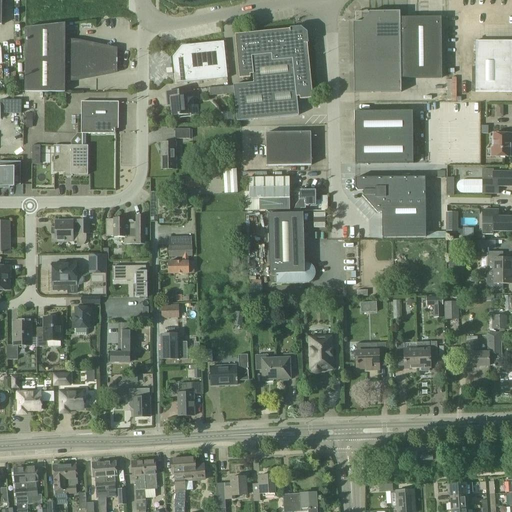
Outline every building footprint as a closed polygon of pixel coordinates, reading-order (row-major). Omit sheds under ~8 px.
[(401,78),(400,17),(400,11),(369,12),(369,14),(362,22),(353,22),(354,93),(401,92),(401,78)] [(400,17),(401,78),(442,78),(441,17),(400,17)] [(26,28),(26,92),(65,92),(66,82),(76,82),(117,74),(118,61),(118,48),(74,39),(65,39),(65,25),(65,24),(26,28)] [(299,28),(235,35),(239,79),(250,77),(250,75),(253,74),(254,83),(233,85),(237,122),(298,115),(296,97),(299,97),(300,100),(313,98),(306,34),(304,35),(299,30),(299,28)] [(471,91),(475,91),(475,92),(511,91),(511,40),(476,41),(476,66),(471,66),(471,91)] [(224,41),(181,46),(172,58),(174,84),(228,78),(224,41)] [(458,78),(448,78),(448,100),(458,100),(458,78)] [(188,106),(187,97),(192,97),(192,90),(166,92),(167,102),(170,101),(172,116),(179,115),(179,117),(191,116),(190,106),(188,106)] [(22,114),(22,100),(1,100),(1,104),(1,114),(22,114)] [(88,175),(88,146),(86,146),(86,134),(116,134),(116,129),(116,118),(116,111),(115,111),(115,102),(82,102),(81,134),(78,134),(72,141),(72,146),(54,146),(54,172),(71,173),(71,175),(88,175)] [(355,164),(413,163),(413,111),(355,112),(355,164)] [(175,139),(190,139),(190,129),(175,129),(175,139)] [(267,166),(312,165),(311,132),(266,133),(267,166)] [(510,157),(510,143),(511,142),(511,133),(493,134),(493,157),(510,157)] [(161,169),(177,169),(176,143),(161,143),(161,169)] [(33,164),(41,164),(41,153),(51,153),(51,145),(33,144),(33,164)] [(0,182),(9,182),(9,181),(13,181),(13,174),(19,174),(19,162),(0,161),(0,182)] [(482,180),(464,180),(461,180),(458,182),(457,185),(457,188),(458,191),(461,193),(464,193),(498,194),(498,187),(511,186),(511,172),(494,172),(494,168),(482,168),(482,180)] [(236,170),(223,170),(225,194),(237,194),(236,170)] [(383,237),(426,236),(425,177),(396,177),(356,178),(356,188),(357,190),(358,191),(362,191),(362,196),(363,196),(377,212),(382,212),(383,237)] [(273,205),(273,198),(290,198),(290,178),(249,178),(249,179),(247,179),(247,192),(245,192),(245,211),(259,210),(259,205),(273,205)] [(201,179),(186,179),(186,189),(202,188),(201,179)] [(300,190),(300,200),(296,205),(294,211),(301,210),(301,208),(306,208),(306,205),(307,205),(307,206),(308,206),(308,205),(312,205),(312,206),(317,206),(317,200),(316,200),(316,190),(300,190)] [(493,231),(511,231),(511,217),(498,217),(498,210),(483,210),(483,224),(482,235),(493,235),(493,231)] [(326,227),(326,212),(314,213),(314,227),(326,227)] [(272,284),(305,283),(307,283),(308,283),(309,283),(310,282),(311,281),(312,281),(313,280),(314,279),(315,278),(315,276),(315,275),(316,274),(316,273),(316,271),(315,270),(315,269),(314,268),(314,267),(313,266),(312,265),(311,264),(310,263),(309,263),(307,263),(306,262),(305,262),(304,213),(269,214),(270,274),(276,273),(276,283),(272,284)] [(446,213),(446,232),(458,232),(458,213),(446,213)] [(129,221),(128,222),(125,222),(125,218),(114,218),(114,219),(106,219),(106,236),(114,236),(114,237),(125,237),(125,244),(145,244),(145,235),(148,235),(148,228),(145,228),(145,215),(137,215),(137,222),(134,222),(133,221),(132,220),(131,220),(130,220),(129,221)] [(73,222),(73,221),(56,221),(56,233),(53,233),(53,242),(57,242),(61,245),(65,242),(72,242),(73,245),(77,245),(78,245),(79,244),(80,244),(81,243),(82,242),(83,241),(83,240),(84,240),(84,239),(84,234),(89,234),(89,220),(78,221),(78,222),(73,222)] [(0,253),(10,253),(10,221),(0,221),(0,253)] [(168,274),(189,273),(194,273),(194,262),(189,262),(189,261),(188,261),(188,255),(192,255),(192,237),(169,237),(170,256),(183,256),(183,262),(168,262),(168,274)] [(498,248),(497,239),(483,241),(484,250),(498,248)] [(487,271),(511,271),(511,258),(500,258),(500,252),(487,252),(487,271)] [(104,274),(104,263),(104,260),(104,255),(103,255),(90,255),(90,274),(104,274)] [(79,274),(77,274),(77,262),(68,262),(68,264),(53,264),(53,281),(53,287),(68,287),(68,285),(77,285),(79,285),(82,284),(83,283),(84,281),(84,278),(83,276),(81,275),(79,274)] [(10,266),(0,266),(0,290),(10,290),(9,275),(11,275),(10,266)] [(145,274),(145,267),(120,267),(120,281),(135,281),(135,301),(147,301),(147,274),(145,274)] [(511,271),(487,271),(487,291),(500,291),(500,284),(511,284),(511,271)] [(73,317),(73,329),(74,329),(74,333),(76,335),(87,335),(89,333),(89,329),(90,329),(90,319),(93,316),(93,308),(92,308),(92,305),(101,305),(100,297),(82,297),(82,305),(83,305),(83,308),(76,308),(76,314),(73,317)] [(435,318),(443,317),(442,297),(426,297),(427,306),(434,305),(435,318)] [(151,302),(132,302),(132,315),(152,314),(151,302)] [(457,318),(457,302),(444,302),(444,318),(457,318)] [(162,306),(163,318),(179,318),(178,305),(162,306)] [(242,324),(244,312),(236,311),(234,323),(242,324)] [(506,316),(494,316),(494,329),(506,329),(506,316)] [(37,347),(47,347),(47,341),(62,341),(62,318),(44,318),(44,332),(37,333),(37,347)] [(18,346),(32,346),(31,322),(13,322),(14,348),(7,348),(7,360),(18,360),(18,346)] [(311,368),(312,368),(312,369),(312,370),(312,371),(313,371),(313,372),(314,372),(315,373),(316,373),(317,373),(318,373),(319,373),(320,372),(321,372),(321,371),(322,370),(322,369),(322,368),(332,367),(333,373),(332,329),(329,329),(329,328),(328,328),(328,337),(310,338),(311,368)] [(130,363),(130,353),(131,353),(132,331),(121,331),(121,353),(111,353),(111,362),(130,363)] [(488,333),(488,352),(488,359),(489,359),(489,366),(493,365),(493,364),(495,364),(495,367),(499,367),(500,367),(501,366),(502,366),(503,365),(503,364),(504,363),(504,362),(504,361),(504,358),(501,358),(500,342),(501,342),(501,333),(488,333)] [(179,337),(179,335),(161,335),(162,360),(179,360),(179,345),(186,345),(186,337),(179,337)] [(489,366),(489,359),(488,359),(488,352),(478,353),(478,342),(477,342),(477,337),(467,337),(467,342),(467,353),(473,353),(473,366),(489,366)] [(437,342),(425,342),(425,349),(417,349),(418,368),(421,368),(421,371),(429,371),(429,368),(431,368),(431,365),(430,355),(437,355),(437,351),(437,342)] [(378,343),(378,351),(356,352),(357,369),(372,368),(372,370),(379,370),(379,356),(386,356),(386,343),(378,343)] [(405,369),(418,368),(417,349),(405,349),(405,343),(397,343),(397,357),(404,356),(405,369)] [(201,362),(213,362),(212,350),(205,350),(205,346),(200,346),(201,362)] [(284,359),(276,359),(277,379),(280,379),(281,381),(288,380),(288,379),(290,379),(290,367),(296,367),(296,354),(284,354),(284,359)] [(236,367),(236,365),(210,367),(211,386),(237,385),(237,381),(238,381),(238,380),(240,379),(240,381),(249,380),(248,355),(238,355),(239,367),(236,367)] [(277,379),(276,359),(268,360),(268,355),(256,356),(256,368),(263,368),(263,380),(265,380),(265,381),(273,381),(273,379),(277,379)] [(55,373),(55,384),(71,384),(71,373),(55,373)] [(202,383),(184,383),(179,383),(179,393),(178,393),(179,416),(195,416),(194,394),(202,394),(202,383)] [(134,397),(135,417),(151,417),(150,397),(150,389),(139,389),(139,397),(134,397)] [(83,409),(82,391),(60,392),(61,413),(69,413),(69,410),(83,409)] [(26,410),(40,410),(40,392),(18,393),(18,414),(27,413),(26,410)] [(185,508),(185,502),(185,494),(183,458),(171,459),(172,474),(174,474),(176,494),(175,500),(174,508),(185,508)] [(190,497),(188,497),(187,490),(193,490),(192,481),(205,479),(204,465),(195,466),(195,458),(183,458),(185,494),(185,502),(190,501),(191,501),(192,500),(192,499),(192,498),(191,497),(190,497)] [(136,490),(146,490),(144,461),(132,462),(133,476),(139,476),(139,481),(136,481),(136,490)] [(144,461),(146,490),(156,489),(155,482),(157,482),(156,475),(155,461),(144,461)] [(106,492),(106,498),(116,497),(114,476),(117,476),(116,462),(104,463),(106,492)] [(97,499),(106,498),(106,492),(104,463),(93,464),(93,477),(95,477),(96,492),(97,499)] [(66,480),(67,495),(77,494),(76,483),(78,482),(76,465),(65,466),(66,480)] [(67,504),(67,495),(66,480),(65,466),(53,466),(56,501),(47,501),(47,511),(56,511),(56,504),(67,504)] [(27,511),(26,468),(24,469),(23,467),(22,467),(20,467),(18,468),(18,469),(12,469),(12,475),(14,475),(15,483),(17,508),(9,509),(8,511),(27,511)] [(26,468),(27,497),(37,496),(36,482),(38,482),(37,468),(26,468)] [(274,475),(258,476),(259,484),(252,485),(254,501),(263,500),(263,494),(275,493),(274,475)] [(246,477),(230,478),(231,487),(225,487),(225,483),(216,484),(218,508),(226,507),(225,500),(235,499),(235,496),(247,495),(246,477)] [(472,483),(466,484),(449,485),(450,498),(467,497),(473,496),(472,483)] [(415,511),(414,490),(396,491),(397,511),(415,511)] [(317,511),(317,508),(318,508),(317,493),(308,493),(308,495),(284,497),(284,511),(288,511),(293,511),(293,509),(308,508),(308,511),(317,511)] [(450,498),(451,510),(468,509),(467,497),(450,498)]
